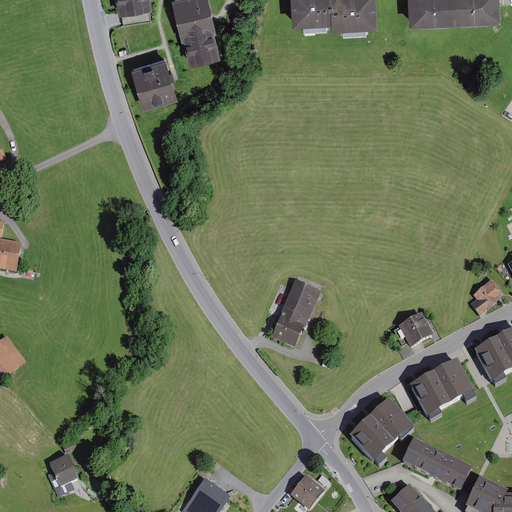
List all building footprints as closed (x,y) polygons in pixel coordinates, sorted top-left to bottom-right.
[(116,0),(119,15),(121,15),(123,26),(152,21),(150,10),(152,10),(150,0),(116,0)] [(209,0),(172,0),(182,41),(184,41),(190,65),(221,58),(215,34),(217,33),(209,0)] [(291,0),(293,25),(304,25),(304,30),(327,29),(327,24),(332,24),(331,8),(337,8),(337,0),(291,0)] [(378,27),(376,0),(337,0),(337,8),(331,8),(332,24),(332,29),(343,28),(344,35),(367,34),(367,28),(378,27)] [(500,0),(408,0),(410,25),(501,20),(500,0)] [(166,59),(131,69),(144,110),(178,99),(166,59)] [(0,272),(17,276),(22,246),(1,243),(5,223),(0,222),(0,272)] [(471,306),(480,319),(502,301),(499,298),(502,295),(492,282),(474,298),(477,302),(471,306)] [(271,341),(295,352),(320,295),(296,284),(271,341)] [(422,318),(399,330),(399,331),(394,334),(402,348),(407,345),(411,351),(433,339),(422,318)] [(511,335),(501,341),(475,356),(492,387),(511,376),(511,335)] [(0,378),(3,382),(26,364),(7,339),(0,343),(0,378)] [(434,378),(411,390),(428,422),(475,397),(458,365),(434,378)] [(390,404),(350,441),(376,468),(415,431),(390,404)] [(414,443),(403,466),(461,495),(473,472),(414,443)] [(78,482),(67,459),(50,467),(53,475),(48,477),(59,499),(75,492),(72,484),(78,482)] [(306,479),(291,498),(308,511),(309,511),(325,494),(306,479)] [(184,511),(222,511),(230,501),(205,483),(184,511)] [(508,497),(480,483),(466,511),(467,511),(511,511),(511,500),(507,501),(508,497)] [(432,511),(411,488),(391,507),(395,511),(432,511)]
